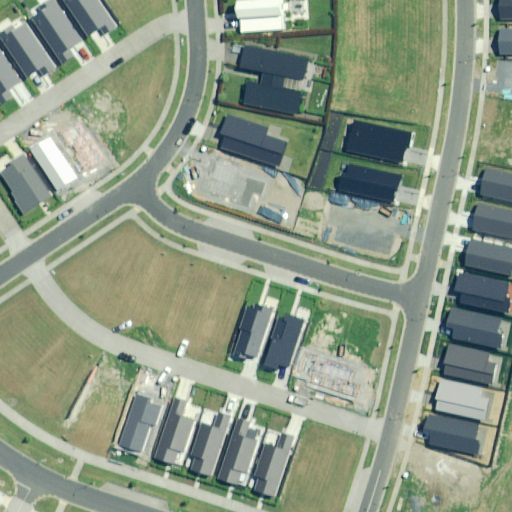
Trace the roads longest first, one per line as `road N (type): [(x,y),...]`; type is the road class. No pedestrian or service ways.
road 1 (residential): [(390,436),(94,332),(29,257)]
road 2 (residential): [(134,186),(166,217),(201,234),(419,300)]
road 3 (residential): [(419,300),(458,111),(465,0)]
road 4 (residential): [(0,134),(150,32),(197,17)]
road 5 (residential): [(197,17),(188,107),(170,144),(134,186)]
road 6 (residential): [(390,436),(419,300)]
road 7 (residential): [(134,186),(29,257)]
